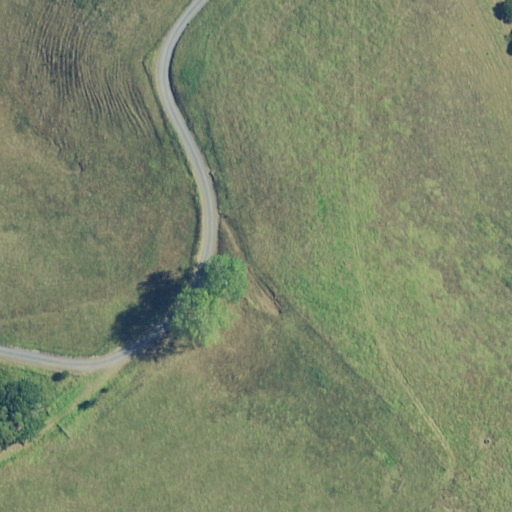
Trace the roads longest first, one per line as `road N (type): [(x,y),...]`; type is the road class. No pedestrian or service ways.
road 1 (track): [(0,351),(115,358),(153,341),(194,295),(211,251),(215,204),(169,73),(173,38),(200,0)]
road 2 (track): [(0,430),(48,413),(115,358)]
